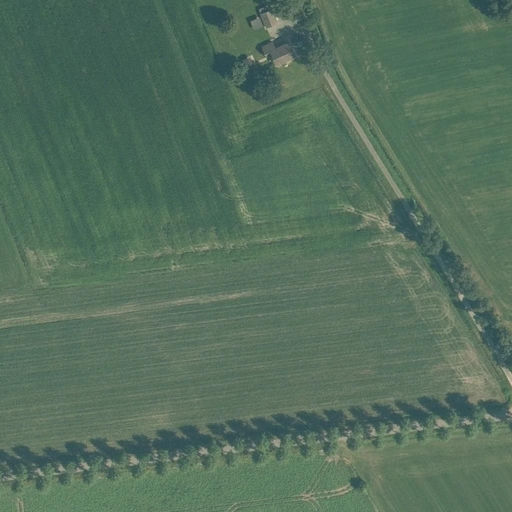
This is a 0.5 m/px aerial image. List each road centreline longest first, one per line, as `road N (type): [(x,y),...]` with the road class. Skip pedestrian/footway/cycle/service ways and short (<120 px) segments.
road 1 (unclassified): [(0,477),(511,414)]
road 2 (unknown): [(307,0),(342,84),(511,359)]
